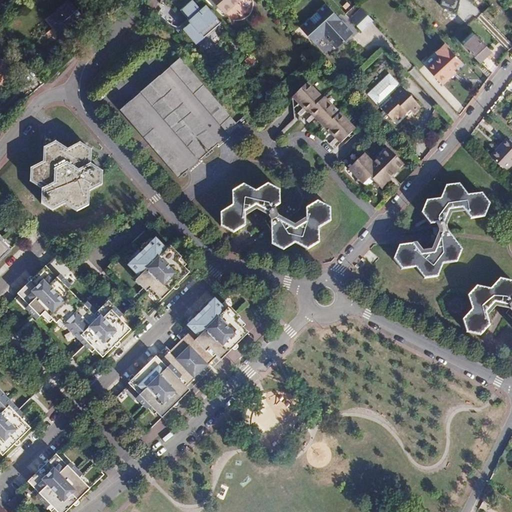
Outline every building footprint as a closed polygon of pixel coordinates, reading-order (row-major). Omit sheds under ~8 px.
[(60,12),(50,21),(62,34),(60,35),(66,42),(78,31),(74,26),(75,23),(83,15),(69,0),(58,10),(60,12)] [(213,0),(225,12),(238,0),(213,0)] [(445,0),(442,3),(449,10),(459,0),(445,0)] [(203,11),(194,1),(183,12),(194,24),(187,30),(200,45),(208,39),(203,34),(220,19),(209,6),(203,11)] [(354,35),(327,5),(301,29),(316,46),(325,37),(337,50),(354,35)] [(372,20),(361,7),(349,18),(360,30),(372,20)] [(225,23),(220,19),(203,34),(208,39),(225,23)] [(462,41),(464,45),(474,35),(472,32),(462,41)] [(480,62),(482,61),(487,56),(490,53),(474,35),(464,45),(480,62)] [(443,42),(434,51),(437,54),(425,66),(440,82),(447,75),(445,72),(451,67),(459,59),(443,42)] [(437,54),(434,51),(422,62),(425,66),(437,54)] [(482,61),(493,74),(498,68),(487,56),(482,61)] [(0,85),(8,79),(5,75),(9,62),(0,59),(0,85)] [(182,61),(123,113),(181,180),(241,128),(182,61)] [(453,70),(451,67),(445,72),(447,75),(453,70)] [(340,137),(344,140),(357,129),(348,119),(350,118),(337,104),(335,106),(326,96),(324,97),(316,88),(318,87),(311,80),(295,95),(302,102),(304,100),(308,104),(301,111),(303,113),(310,107),(313,110),(314,108),(317,111),(310,117),(312,120),(319,114),(322,117),(321,119),(334,133),(335,131),(338,134),(331,140),(334,143),(340,137)] [(420,106),(401,85),(389,95),(391,97),(380,107),(391,120),(395,116),(398,119),(409,109),(412,113),(420,106)] [(511,143),(509,141),(492,159),(508,173),(511,168),(511,143)] [(45,152),(45,165),(56,173),(69,166),(70,152),(59,145),(45,152)] [(81,146),(70,152),(69,166),(80,173),(93,167),(93,153),(81,146)] [(367,152),(351,167),(363,181),(372,172),(378,178),(376,180),(383,188),(392,180),(389,177),(397,170),(399,172),(406,165),(390,148),(376,161),(367,152)] [(56,173),(45,165),(33,172),(32,186),(43,193),(56,186),(56,173)] [(92,180),(93,167),(80,173),(80,187),(91,195),(104,188),(104,180),(92,180)] [(105,175),(93,167),(92,180),(104,180),(105,175)] [(372,172),(363,181),(365,183),(372,176),(376,180),(378,178),(372,172)] [(56,186),(43,193),(43,206),(55,214),(67,208),(67,193),(56,186)] [(246,186),(242,188),(258,197),(258,193),(246,186)] [(258,193),(258,197),(259,207),(270,214),(278,209),(280,208),(278,191),(269,186),(258,193)] [(441,200),(450,211),(464,210),(469,196),(462,186),(447,188),(441,200)] [(67,193),(67,208),(79,214),(90,208),(91,195),(80,187),(67,193)] [(222,216),(222,225),(239,233),(247,228),(247,218),(247,215),(259,207),(258,197),(242,188),(234,194),(234,208),(222,216)] [(464,210),(466,212),(473,221),(482,219),(489,202),(483,195),(469,196),(464,210)] [(436,225),(440,225),(445,224),(450,211),(441,200),(428,202),(424,211),(436,225)] [(489,202),(482,219),(486,219),(492,205),(489,202)] [(320,203),(316,205),(332,213),(332,210),(320,203)] [(308,210),(308,220),(309,224),(321,231),(333,223),(332,213),(316,205),(308,210)] [(247,215),(247,218),(258,211),(267,216),(270,214),(259,207),(247,215)] [(270,214),(267,216),(269,219),(266,221),(273,232),(276,231),(285,225),(281,223),(283,220),(280,218),(277,214),(280,212),(278,209),(270,214)] [(450,211),(445,224),(448,225),(452,215),(466,212),(464,210),(450,211)] [(431,226),(436,225),(424,211),(423,215),(431,226)] [(297,227),(283,220),(281,223),(285,225),(297,231),(309,224),(308,220),(307,221),(297,227)] [(297,231),(298,246),(310,252),(322,244),(321,231),(309,224),(297,231)] [(437,237),(439,239),(442,239),(441,242),(449,241),(447,227),(448,225),(445,224),(440,225),(441,234),(439,234),(437,237)] [(239,233),(222,225),(222,229),(235,236),(239,233)] [(276,231),(277,248),(286,253),(298,246),(297,231),(285,225),(276,231)] [(419,244),(415,245),(423,256),(436,254),(441,242),(442,239),(439,239),(434,251),(425,253),(419,244)] [(0,265),(11,255),(2,245),(3,244),(0,240),(0,265)] [(451,241),(463,254),(464,251),(455,240),(451,241)] [(442,263),(445,266),(459,264),(463,254),(451,241),(449,241),(441,242),(436,254),(442,263)] [(154,294),(165,306),(177,295),(182,291),(194,279),(182,267),(186,263),(177,255),(174,258),(171,255),(160,243),(158,245),(153,250),(139,264),(134,268),(132,270),(143,282),(139,286),(147,294),(151,290),(154,294)] [(395,261),(402,269),(418,266),(423,256),(415,245),(401,247),(395,261)] [(418,266),(417,270),(425,281),(436,279),(442,263),(436,254),(423,256),(418,266)] [(61,261),(59,260),(21,297),(23,298),(40,283),(46,289),(57,278),(51,272),(61,261)] [(442,263),(436,279),(439,279),(445,266),(442,263)] [(40,283),(23,298),(32,308),(29,312),(36,320),(45,312),(48,316),(60,328),(63,324),(65,322),(69,327),(67,329),(88,350),(94,344),(97,348),(94,351),(105,363),(134,335),(123,324),(127,321),(112,306),(101,317),(91,306),(88,309),(72,293),(75,290),(64,278),(60,282),(57,278),(46,289),(40,283)] [(496,304),(509,307),(511,304),(511,282),(501,280),(492,290),(493,294),(496,304)] [(469,298),(474,311),(488,314),(488,313),(496,304),(493,294),(475,291),(469,298)] [(488,314),(489,316),(496,308),(507,309),(509,307),(496,304),(488,313),(488,314)] [(217,305),(201,321),(202,322),(219,306),(217,305)] [(152,413),(164,424),(191,398),(188,394),(220,363),(223,367),(251,340),(240,329),(237,325),(241,321),(233,313),(232,314),(229,317),(224,312),(219,306),(202,322),(201,321),(179,342),(183,347),(178,352),(183,358),(178,363),(172,357),(167,352),(146,373),(148,374),(131,391),(135,394),(142,401),(138,405),(142,409),(146,413),(149,410),(152,413)] [(227,309),(224,312),(229,317),(232,314),(227,309)] [(464,322),(467,331),(484,335),(492,326),(489,316),(488,314),(474,311),(464,322)] [(45,312),(36,320),(40,324),(48,316),(45,312)] [(91,354),(94,351),(97,348),(94,344),(88,350),(91,354)] [(178,352),(172,357),(178,363),(183,358),(178,352)] [(130,389),(131,391),(148,374),(146,373),(130,389)] [(0,454),(4,460),(33,432),(21,420),(18,423),(15,420),(21,413),(0,391),(0,454)] [(25,417),(21,413),(15,420),(18,423),(21,420),(25,417)] [(17,495),(18,496),(28,486),(35,493),(43,485),(37,479),(57,459),(55,458),(17,495)] [(52,511),(70,511),(90,493),(78,481),(74,478),(77,474),(70,466),(67,469),(57,459),(37,479),(43,485),(35,493),(39,497),(36,500),(35,500),(46,511),(47,511),(49,508),(52,511)] [(20,511),(26,507),(17,498),(7,507),(11,511),(20,511)]
